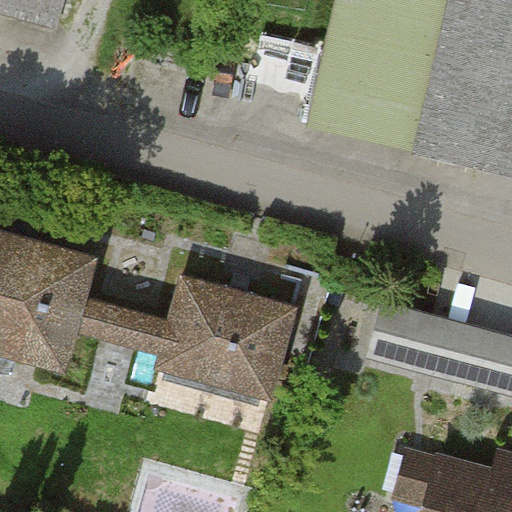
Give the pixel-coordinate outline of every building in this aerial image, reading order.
[(0,0),(0,5),(66,23),(72,0),(0,0)] [(511,168),(511,0),(345,0),(319,128),(511,168)] [(310,305),(0,221),(0,340),(87,364),(92,342),(286,394),(310,305)] [(511,327),(396,295),(381,351),(511,387),(511,327)] [(511,511),(511,452),(449,437),(430,511),(511,511)]
